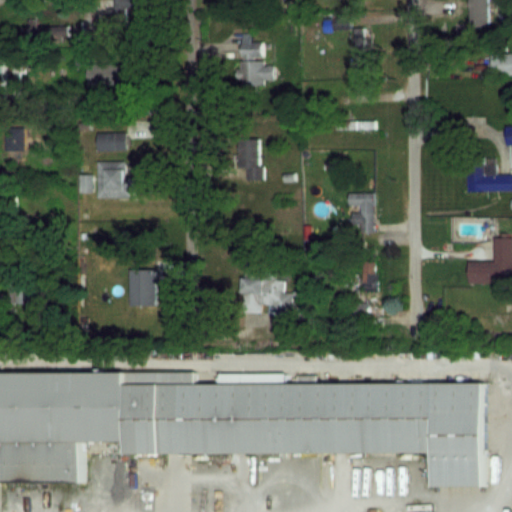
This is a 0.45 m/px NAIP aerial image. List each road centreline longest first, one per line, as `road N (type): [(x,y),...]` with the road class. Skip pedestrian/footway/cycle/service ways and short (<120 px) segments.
road 1 (residential): [(188,0),(186,332)]
road 2 (residential): [(407,0),(411,319)]
